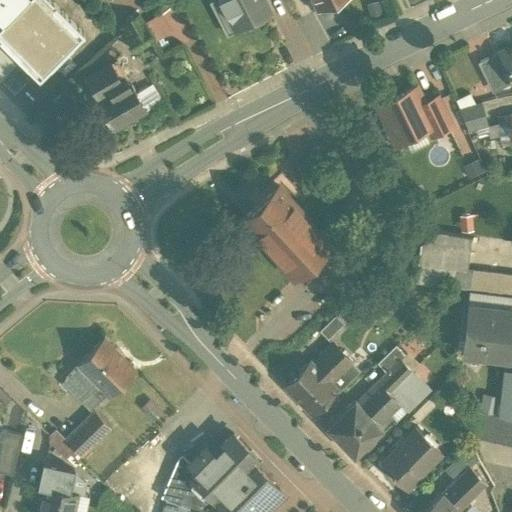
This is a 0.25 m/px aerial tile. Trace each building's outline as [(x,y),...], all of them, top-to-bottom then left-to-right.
[(0,0),(0,30),(3,33),(0,36),(0,39),(27,66),(31,62),(44,74),(84,33),(50,0),(0,0)] [(224,0),(230,11),(235,9),(243,25),(271,10),(265,0),(224,0)] [(314,0),(319,9),(336,0),(314,0)] [(139,12),(123,21),(128,29),(144,20),(139,12)] [(128,29),(125,31),(135,48),(153,37),(144,20),(128,29)] [(511,44),(499,51),(510,74),(511,78),(511,44)] [(499,51),(478,61),(489,84),(510,74),(499,51)] [(129,78),(117,59),(86,77),(97,97),(96,97),(105,112),(103,113),(102,116),(108,127),(111,128),(113,127),(114,128),(147,109),(129,78)] [(415,87),(381,104),(393,129),(391,134),(394,140),(400,141),(405,139),(407,134),(426,124),(432,121),(423,103),(415,87)] [(454,124),(439,95),(423,103),(432,121),(426,124),(431,135),(454,124)] [(482,101),(459,108),(469,129),(487,123),(482,101)] [(301,207),(279,183),(259,202),(240,219),(295,278),(334,242),(301,207)] [(472,235),(438,230),(421,243),(418,262),(456,267),(467,268),(472,235)] [(456,267),(419,263),(417,279),(454,284),(456,267)] [(511,272),(472,268),(470,286),(468,304),(511,308),(511,272)] [(511,308),(468,304),(462,352),(511,357),(511,308)] [(337,314),(320,330),(328,338),(345,322),(337,314)] [(104,336),(78,362),(66,374),(67,375),(62,380),(80,399),(98,382),(108,393),(110,394),(136,369),(104,336)] [(333,342),(313,362),(310,359),(285,384),(312,412),(336,388),(339,391),(361,370),(333,342)] [(396,344),(378,362),(386,371),(400,357),(401,358),(405,354),(396,344)] [(386,371),(357,399),(370,412),(398,385),(406,377),(413,370),(401,358),(400,357),(386,371)] [(511,369),(504,368),(499,402),(498,415),(511,417),(511,369)] [(423,394),(406,377),(398,385),(409,395),(408,396),(414,402),(423,394)] [(98,382),(80,399),(90,409),(95,405),(108,393),(98,382)] [(398,385),(370,412),(383,426),(393,416),(390,413),(408,396),(409,395),(398,385)] [(355,398),(328,424),(326,426),(341,440),(370,412),(357,399),(355,398)] [(499,402),(485,400),(483,411),(498,415),(499,402)] [(483,411),(459,406),(469,435),(511,444),(511,417),(498,415),(483,411)] [(95,409),(66,437),(83,454),(111,426),(95,409)] [(370,412),(341,440),(355,455),(383,426),(370,412)] [(417,426),(383,461),(393,471),(392,473),(408,489),(408,488),(404,484),(415,473),(419,477),(420,476),(419,475),(442,452),(417,426)] [(22,433),(1,428),(0,431),(0,470),(13,473),(22,433)] [(178,457),(161,496),(167,498),(161,511),(247,511),(250,509),(253,511),(255,511),(266,501),(269,504),(283,490),(253,460),(257,456),(234,432),(198,469),(182,453),(178,457)] [(472,442),(445,468),(456,478),(468,466),(478,457),(472,442)] [(74,469),(46,463),(43,477),(45,480),(38,511),(73,511),(78,493),(82,494),(84,488),(70,485),(74,469)] [(441,492),(419,511),(460,511),(459,511),(479,491),(474,486),(481,480),(468,466),(456,478),(441,492)]
